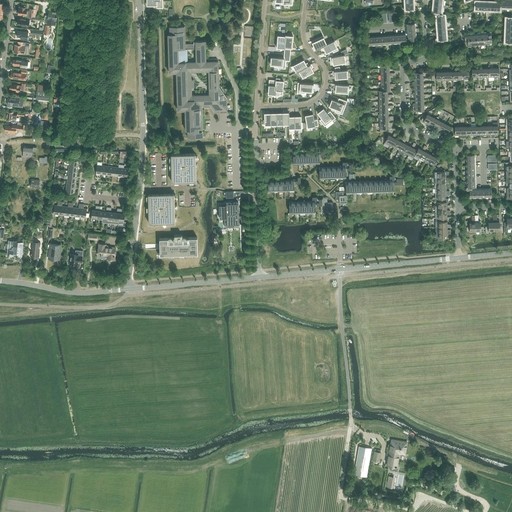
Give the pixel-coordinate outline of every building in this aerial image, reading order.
[(413,3),(405,3),(404,4),(404,6),(406,7),(406,11),(413,11),(413,10),(413,3)] [(19,7),(18,13),(24,14),(23,15),(25,16),(29,16),(33,16),(33,13),(36,14),(37,10),(34,9),(33,9),(30,9),(30,11),(25,11),(26,6),(21,5),(20,7),(19,7)] [(45,15),(44,22),(50,23),(55,24),(56,22),(56,21),(57,12),(49,11),(48,16),(45,15)] [(68,19),(72,20),(73,14),(70,14),(70,13),(69,12),(69,11),(64,11),(64,13),(62,13),(61,18),(68,19)] [(29,19),(18,18),(17,24),(22,25),(22,26),(29,27),(29,19)] [(176,72),(177,105),(177,110),(185,110),(185,130),(188,130),(188,138),(203,137),(202,105),(210,104),(214,111),(215,111),(215,112),(227,111),(227,99),(219,87),(218,61),(217,61),(217,59),(211,59),(211,61),(206,61),(205,41),(195,41),(195,43),(185,44),(185,26),(170,27),(170,34),(168,34),(169,72),(176,72)] [(17,30),(16,37),(20,37),(20,39),(27,39),(28,31),(17,30)] [(477,32),(477,33),(478,33),(479,45),(485,45),(484,32),(483,32),(483,33),(480,33),(480,32),(477,32)] [(277,35),(277,48),(284,48),(285,42),(284,42),(285,35),(285,36),(277,35)] [(284,50),(290,51),(290,48),(292,48),(293,36),(285,35),(284,42),(285,42),(284,48),(284,50)] [(326,44),(323,37),(312,43),(314,47),(312,47),(314,50),(321,47),(327,44),(326,44)] [(334,52),(338,50),(334,41),(334,40),(326,44),(327,44),(321,47),(322,50),(324,49),(326,53),(333,50),(334,52)] [(28,54),(29,47),(30,48),(30,44),(29,44),(22,42),(19,42),(19,45),(15,45),(14,52),(28,54)] [(289,61),(290,54),(284,54),(284,57),(284,58),(270,57),(271,57),(270,65),(277,65),(277,68),(285,68),(285,60),(289,61)] [(333,65),(345,62),(344,55),(345,55),(344,54),(342,55),(330,57),(331,61),(332,60),(333,65)] [(12,65),(20,66),(20,67),(27,68),(28,60),(16,59),(16,60),(13,60),(11,60),(11,63),(12,64),(12,65)] [(302,69),(310,64),(308,65),(307,63),(306,63),(304,60),(292,66),(296,72),(296,73),(302,69)] [(311,68),(313,67),(311,64),(310,64),(302,69),(296,73),(299,71),(302,78),(313,72),(311,68)] [(26,80),(26,75),(27,70),(21,70),(21,73),(20,73),(19,72),(11,72),(11,78),(26,80)] [(347,70),(333,71),(333,75),(335,74),(335,79),(347,78),(347,70)] [(276,80),(269,80),(269,85),(268,85),(276,85),(275,89),(283,90),(283,81),(279,81),(280,79),(276,78),(276,80)] [(19,93),(20,88),(21,88),(21,89),(25,89),(26,83),(21,83),(21,85),(10,84),(9,89),(16,90),(16,92),(19,93)] [(314,87),(314,84),(298,83),(297,93),(305,93),(305,91),(312,92),(312,87),(314,87)] [(335,87),(335,92),(347,93),(348,85),(349,85),(334,84),(334,87),(335,87)] [(274,95),(274,97),(278,97),(278,95),(282,95),(283,90),(275,89),(276,85),(268,85),(269,85),(268,94),(274,95)] [(49,101),(50,93),(37,91),(36,99),(49,101)] [(8,106),(12,106),(23,107),(24,96),(15,95),(14,98),(8,97),(8,106)] [(341,115),(346,117),(349,108),(351,109),(353,104),(350,103),(339,98),(338,101),(331,99),(332,99),(329,106),(336,109),(335,111),(342,114),(341,115)] [(424,105),(414,105),(414,107),(415,107),(415,113),(422,113),(422,111),(424,111),(424,105)] [(320,120),(325,126),(332,120),(338,128),(341,125),(330,111),(327,113),(323,108),(317,113),(322,118),(320,120)] [(7,111),(7,112),(6,112),(5,113),(5,116),(6,116),(6,121),(15,122),(15,120),(16,120),(17,113),(13,113),(13,112),(7,111)] [(305,115),(307,127),(318,125),(317,120),(314,120),(313,113),(312,113),(312,114),(305,115)] [(426,125),(427,126),(432,117),(427,114),(424,119),(422,118),(421,120),(426,123),(426,125)] [(430,125),(433,127),(437,119),(432,117),(427,126),(429,126),(430,125)] [(435,130),(437,131),(441,122),(437,119),(433,127),(436,128),(435,130)] [(439,130),(442,132),(446,124),(441,122),(437,131),(438,131),(439,130)] [(12,124),(12,126),(5,126),(5,131),(8,131),(8,133),(15,134),(16,130),(23,130),(23,128),(23,125),(17,125),(12,124)] [(446,124),(442,132),(445,133),(445,135),(446,136),(451,127),(446,124)] [(384,143),(389,145),(393,137),(392,137),(388,135),(387,137),(386,140),(384,143)] [(389,145),(394,148),(398,140),(394,138),(393,137),(389,145)] [(69,140),(64,140),(64,139),(61,139),(61,143),(57,143),(57,150),(70,150),(70,148),(74,148),(74,142),(69,142),(69,140)] [(394,148),(399,150),(403,142),(402,142),(398,140),(394,148)] [(399,150),(404,153),(408,145),(404,143),(403,142),(399,150)] [(404,153),(408,155),(412,147),(411,147),(408,145),(404,153)] [(23,157),(24,157),(24,158),(27,159),(27,157),(32,157),(33,151),(36,151),(37,147),(23,146),(23,157)] [(413,158),(415,156),(414,155),(417,150),(414,148),(412,147),(408,155),(413,158)] [(414,155),(415,156),(419,158),(423,150),(422,150),(418,148),(417,150),(414,155)] [(419,158),(424,160),(428,153),(424,151),(423,150),(419,158)] [(424,160),(429,163),(433,155),(431,155),(428,153),(424,160)] [(196,177),(195,154),(171,154),(172,182),(181,182),(187,182),(196,181),(196,177)] [(433,155),(429,163),(434,166),(438,158),(434,156),(433,155)] [(434,171),(435,177),(437,177),(445,177),(445,174),(448,173),(448,171),(444,171),(444,170),(442,170),(442,168),(436,168),(435,169),(435,171),(434,171)] [(30,187),(39,188),(39,185),(40,180),(31,179),(30,187)] [(467,190),(469,190),(472,190),(472,187),(475,187),(475,182),(467,182),(467,187),(466,188),(466,189),(467,190)] [(339,199),(339,203),(347,203),(347,196),(343,196),(343,192),(336,192),(336,199),(339,199)] [(149,223),(175,223),(174,193),(164,194),(158,194),(148,194),(149,223)] [(435,206),(435,207),(438,207),(447,207),(450,207),(450,205),(447,205),(447,204),(448,201),(448,198),(445,199),(435,199),(435,202),(437,202),(438,204),(436,204),(437,206),(435,206)] [(226,205),(219,205),(219,218),(223,218),(223,227),(239,227),(239,222),(245,222),(245,216),(239,216),(238,202),(226,203),(226,205)] [(97,219),(98,206),(96,206),(95,210),(92,210),(89,209),(89,213),(92,214),(91,219),(97,219)] [(122,209),(120,209),(118,222),(124,223),(124,219),(127,219),(128,219),(128,215),(127,215),(125,214),(122,213),(122,209)] [(475,231),(475,215),(471,215),(472,222),(469,222),(469,227),(466,227),(466,234),(470,234),(470,232),(475,231)] [(478,215),(475,215),(475,231),(481,231),(481,233),(484,233),(484,226),(481,227),(480,221),(478,221),(478,215)] [(494,215),(494,220),(494,222),(494,231),(499,231),(500,233),(503,233),(502,226),(499,226),(499,220),(497,220),(497,215),(494,215)] [(435,221),(435,227),(447,227),(450,226),(450,224),(447,224),(447,218),(435,218),(435,221)] [(494,222),(494,220),(488,220),(488,227),(485,227),(485,233),(489,233),(489,231),(494,231),(494,222)] [(451,232),(438,232),(435,232),(435,238),(438,238),(438,241),(444,241),(444,238),(447,238),(447,234),(451,234),(451,232)] [(182,235),(174,235),(174,238),(168,238),(159,238),(160,251),(160,250),(162,250),(162,254),(168,254),(168,253),(173,253),(173,254),(179,254),(179,253),(184,252),(184,254),(189,254),(190,254),(193,254),(193,252),(197,252),(197,237),(189,237),(189,238),(182,238),(182,235)] [(13,243),(8,243),(8,244),(5,243),(5,248),(8,248),(7,253),(7,256),(12,257),(12,254),(15,254),(15,255),(18,255),(22,256),(22,252),(25,252),(25,247),(23,247),(23,243),(20,243),(20,241),(13,241),(13,243)] [(38,257),(39,243),(33,242),(31,256),(38,257)] [(48,258),(52,258),(59,259),(61,245),(50,244),(48,258)] [(105,256),(105,255),(109,255),(109,258),(114,258),(114,256),(115,256),(116,248),(105,247),(105,244),(99,244),(99,246),(98,254),(99,254),(99,256),(100,257),(104,258),(105,256)] [(82,262),(83,251),(75,250),(75,254),(71,254),(70,264),(77,265),(78,262),(82,262)] [(407,442),(391,439),(387,465),(391,466),(391,465),(395,466),(395,467),(397,467),(399,453),(405,454),(407,442)] [(372,448),(359,446),(354,475),(367,477),(372,448)] [(372,461),(380,462),(381,452),(380,452),(381,450),(375,449),(374,451),(373,451),(372,461)] [(395,477),(388,476),(387,481),(386,481),(386,485),(386,486),(386,487),(393,488),(395,477)]
